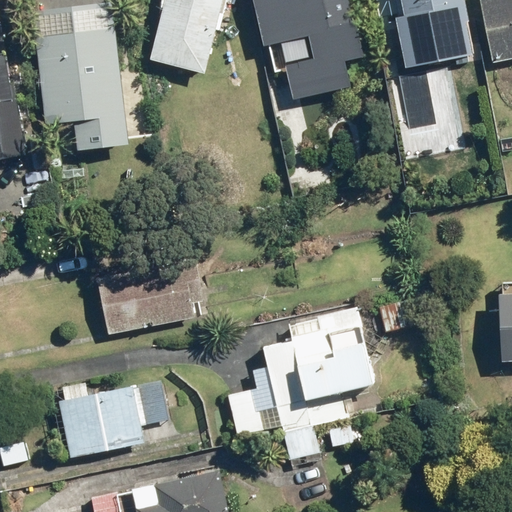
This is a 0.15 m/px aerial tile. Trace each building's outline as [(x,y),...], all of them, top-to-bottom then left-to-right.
[(201,77),(210,33),(215,34),(218,16),(213,15),(216,0),(155,0),(145,66),(201,77)] [(247,0),(259,50),(263,49),(269,75),(278,73),(285,103),(346,89),(341,65),(361,60),(346,0),(247,0)] [(462,0),(378,0),(379,2),(389,0),(391,0),(396,20),(389,21),(400,72),(469,57),(462,25),(468,24),(462,0)] [(511,0),(476,0),(480,19),(476,20),(483,64),(493,63),(511,59),(511,0)] [(137,72),(113,75),(106,5),(28,12),(38,128),(65,125),(67,152),(121,148),(120,138),(143,136),(137,72)] [(0,158),(19,155),(0,50),(0,158)] [(92,279),(102,336),(204,319),(194,261),(92,279)] [(496,296),(491,296),(490,364),(511,363),(511,284),(497,284),(496,296)] [(375,305),(380,334),(426,325),(420,296),(375,305)] [(234,439),(276,428),(287,471),(337,458),(334,446),(361,439),(356,418),(372,413),(365,388),(379,384),(362,319),(359,306),(282,327),(285,340),(254,348),(260,369),(244,373),(249,391),(223,398),(234,439)] [(63,463),(143,444),(140,430),(165,424),(155,380),(87,396),(85,384),(56,391),(58,403),(50,404),(63,463)] [(91,511),(226,511),(216,469),(112,494),(89,500),(91,511)]
